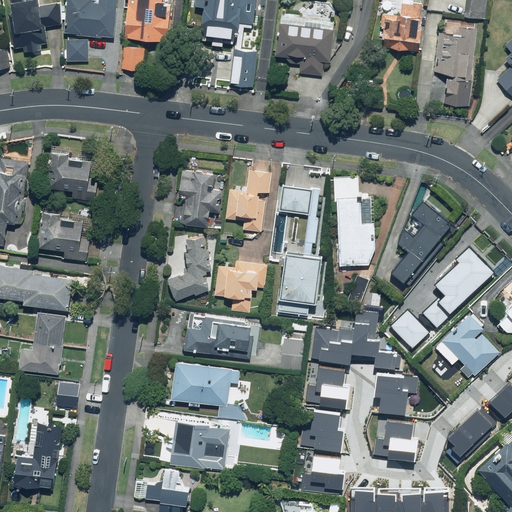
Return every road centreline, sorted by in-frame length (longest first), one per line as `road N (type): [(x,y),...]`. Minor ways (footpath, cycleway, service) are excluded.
road 1 (residential): [(154,114),(98,511)]
road 2 (tertiary): [(154,114),(422,151),(457,168),(511,220)]
road 3 (residential): [(511,356),(435,426),(416,468),(393,470),(371,465),(361,450),(356,427),(365,365)]
road 4 (tertiary): [(0,110),(42,103),(154,114)]
